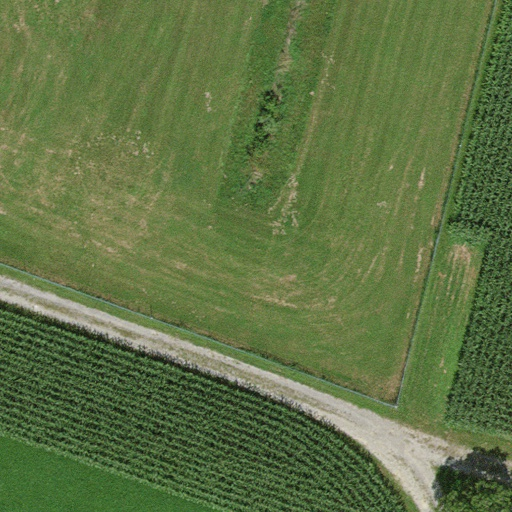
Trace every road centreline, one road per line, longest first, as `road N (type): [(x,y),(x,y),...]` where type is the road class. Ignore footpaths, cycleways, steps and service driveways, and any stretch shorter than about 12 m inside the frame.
road 1 (track): [(441,511),(424,472),(377,428),(0,286)]
road 2 (track): [(377,428),(511,474)]
